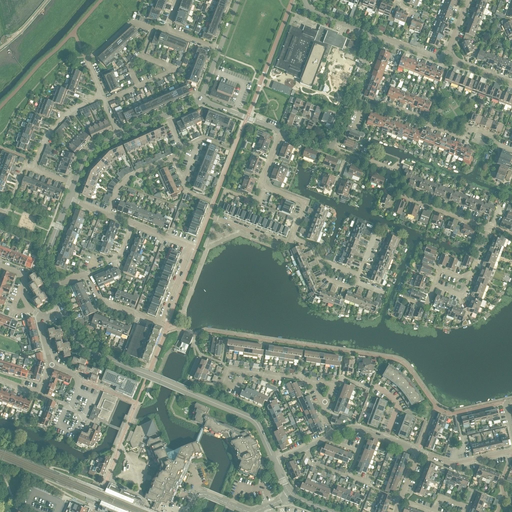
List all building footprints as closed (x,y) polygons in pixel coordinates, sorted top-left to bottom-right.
[(367,8),(370,0),(364,0),(363,2),(361,1),(358,6),(361,8),(362,6),(367,8)] [(377,7),(374,6),(376,0),(370,0),(367,8),(372,10),(372,12),(375,13),(377,7)] [(456,6),(457,4),(447,0),(445,0),(443,5),(452,8),(454,5),(456,6)] [(476,6),(485,9),(487,3),(477,0),(474,0),(474,1),(477,2),(476,6)] [(190,11),(192,5),(182,1),(180,7),(190,11)] [(225,11),(227,5),(217,1),(215,7),(225,11)] [(383,15),(387,4),(382,2),(380,8),(377,7),(375,13),(378,14),(378,12),(383,15)] [(163,12),(165,7),(155,3),(153,8),(161,11),(161,12),(163,12)] [(390,15),(393,6),(387,4),(383,15),(389,17),(387,20),(390,21),(392,16),(390,15)] [(451,11),(452,8),(443,5),(441,10),(453,15),(454,12),(451,11)] [(474,9),(472,8),(471,10),(485,16),(487,10),(485,9),(476,6),(474,9)] [(159,16),(161,12),(161,11),(153,8),(151,7),(149,13),(159,16)] [(188,16),(190,11),(180,7),(178,12),(188,16)] [(223,16),(225,11),(215,7),(213,12),(223,16)] [(453,15),(441,10),(439,16),(448,19),(449,16),(452,17),(453,15)] [(483,21),(485,16),(471,10),(470,13),(473,14),(471,17),(480,20),(483,21)] [(399,21),(403,13),(397,11),(395,17),(392,16),(390,21),(393,23),(394,19),(399,21)] [(186,21),(188,16),(178,12),(176,17),(186,21)] [(221,22),(223,16),(213,12),(211,18),(221,22)] [(157,22),(159,16),(149,13),(147,18),(157,22)] [(405,23),(408,15),(403,13),(399,21),(398,24),(404,26),(403,29),(405,30),(408,24),(405,23)] [(447,23),(448,19),(439,16),(437,22),(449,26),(450,24),(447,23)] [(501,22),(505,31),(511,28),(511,24),(511,22),(511,19),(505,16),(504,19),(505,20),(501,22)] [(184,27),(186,21),(176,17),(174,23),(184,27)] [(478,26),(480,20),(471,17),(470,20),(467,19),(467,21),(478,26)] [(219,27),(221,22),(211,18),(209,23),(219,27)] [(414,32),(418,21),(412,19),(410,25),(408,24),(405,30),(408,31),(409,30),(414,32)] [(419,34),(423,24),(418,21),(414,32),(419,34)] [(476,32),(478,26),(467,21),(466,24),(468,25),(467,28),(476,32)] [(449,26),(437,22),(435,27),(444,31),(445,27),(448,28),(449,26)] [(217,32),(219,27),(209,23),(207,28),(217,32)] [(139,34),(131,26),(127,30),(135,38),(139,34)] [(284,47),(279,61),(281,62),(279,69),(287,72),(286,74),(300,79),(304,69),(300,68),(302,62),(304,63),(306,64),(308,57),(307,56),(311,46),(316,48),(318,49),(319,46),(316,45),(317,43),(323,45),(323,43),(332,46),(342,50),(342,51),(347,40),(346,39),(346,40),(337,37),(338,33),(320,26),(318,32),(304,27),(302,31),(302,33),(298,31),(295,32),(294,36),(289,34),(284,47)] [(291,27),(289,34),(294,36),(295,32),(298,31),(302,33),(302,31),(291,27)] [(442,34),(444,31),(435,27),(433,33),(444,37),(445,35),(442,34)] [(215,38),(217,32),(207,28),(205,33),(203,32),(203,33),(215,38)] [(474,37),(476,32),(467,28),(465,34),(471,36),(474,37)] [(135,38),(127,30),(123,34),(130,42),(135,38)] [(157,46),(162,33),(161,35),(156,33),(152,44),(157,46)] [(163,46),(167,35),(162,33),(157,46),(158,44),(163,46)] [(211,42),(213,37),(215,38),(203,33),(200,38),(211,42)] [(444,37),(433,33),(430,38),(439,42),(441,39),(443,40),(444,37)] [(130,42),(123,34),(119,38),(126,46),(130,42)] [(472,46),(470,40),(471,36),(465,34),(462,42),(462,44),(461,44),(464,50),(472,46)] [(169,48),(173,37),(167,35),(163,46),(169,48)] [(174,50),(178,39),(173,37),(169,48),(174,50)] [(126,46),(119,38),(114,42),(122,50),(126,46)] [(441,46),(438,45),(439,42),(430,38),(428,44),(440,49),(441,46)] [(179,52),(183,41),(178,39),(174,50),(179,52)] [(185,54),(189,43),(183,41),(179,52),(185,54)] [(354,50),(356,44),(349,41),(347,48),(354,50)] [(122,50),(114,42),(110,46),(118,54),(122,50)] [(300,79),(299,82),(312,88),(326,53),(328,54),(332,46),(323,43),(323,45),(317,43),(316,45),(319,46),(318,49),(316,48),(311,46),(307,56),(308,57),(306,64),(304,63),(302,62),(300,68),(304,69),(300,79)] [(118,54),(110,46),(106,50),(114,58),(118,54)] [(479,53),(475,52),(472,46),(464,50),(466,55),(467,55),(468,56),(476,59),(479,53)] [(205,57),(207,52),(197,48),(195,53),(207,58),(208,58),(205,57)] [(388,60),(390,55),(377,49),(376,52),(380,53),(379,56),(388,60)] [(114,58),(106,50),(102,53),(109,62),(114,58)] [(482,62),(486,53),(480,50),(479,53),(476,59),(482,62)] [(109,62),(102,53),(97,57),(105,66),(109,62)] [(205,63),(207,58),(195,53),(195,54),(197,54),(195,59),(205,63)] [(404,58),(406,54),(403,53),(398,68),(403,70),(404,69),(407,60),(404,58)] [(487,66),(491,55),(486,53),(482,62),(485,63),(484,66),(487,66)] [(493,66),(497,57),(491,55),(487,66),(489,67),(490,65),(493,66)] [(387,65),(388,60),(379,56),(378,59),(374,58),(373,60),(387,65)] [(409,71),(414,57),(412,57),(410,61),(407,60),(404,69),(409,71)] [(414,73),(417,63),(414,62),(416,58),(414,57),(409,71),(414,73)] [(498,71),(502,59),(497,57),(493,66),(497,67),(496,70),(498,71)] [(203,69),(205,63),(195,59),(193,65),(203,69)] [(505,70),(508,61),(502,59),(498,71),(500,72),(501,70),(501,69),(505,70)] [(385,70),(387,65),(373,60),(372,62),(376,63),(375,66),(385,70)] [(419,75),(424,61),(422,60),(420,65),(417,63),(414,73),(419,75)] [(424,76),(427,67),(424,66),(426,62),(424,61),(419,75),(424,76)] [(429,78),(434,65),(432,64),(430,68),(427,67),(424,76),(429,78)] [(201,74),(203,69),(193,65),(191,70),(201,74)] [(434,80),(437,71),(434,70),(436,66),(434,65),(429,78),(434,80)] [(383,75),(385,70),(375,66),(374,69),(370,68),(369,70),(383,75)] [(439,82),(444,69),(442,68),(440,72),(437,71),(434,80),(439,82)] [(81,76),(82,74),(73,70),(71,75),(80,79),(82,79),(84,80),(85,78),(81,76)] [(199,79),(201,74),(191,70),(189,75),(199,79)] [(381,80),(383,75),(369,70),(368,72),(373,74),(371,77),(381,80)] [(451,84),(455,73),(452,72),(452,74),(448,72),(444,81),(451,84)] [(116,78),(113,73),(103,77),(106,83),(116,78)] [(458,86),(461,77),(458,76),(458,74),(455,73),(451,84),(458,86)] [(69,80),(78,84),(80,79),(71,75),(69,80)] [(197,85),(199,79),(189,75),(187,81),(189,82),(197,85)] [(379,85),(381,80),(371,77),(370,80),(366,78),(365,80),(379,85)] [(465,89),(469,78),(466,77),(465,79),(461,77),(458,86),(465,89)] [(118,84),(116,78),(106,83),(108,88),(118,84)] [(471,92),(475,83),(471,81),(472,80),(469,78),(465,89),(471,92)] [(77,89),(78,84),(69,80),(67,85),(77,89)] [(378,90),(379,85),(365,80),(365,82),(369,84),(368,87),(378,90)] [(274,81),(271,87),(289,94),(292,88),(274,81)] [(231,98),(235,88),(220,82),(220,84),(215,82),(212,89),(213,89),(212,92),(211,92),(210,96),(228,103),(230,98),(231,98)] [(478,94),(482,84),(479,83),(479,84),(475,83),(471,92),(478,94)] [(120,89),(118,84),(108,88),(110,94),(120,89)] [(485,97),(488,88),(485,86),(485,85),(482,84),(478,94),(485,97)] [(75,94),(77,89),(67,85),(65,90),(71,92),(75,94)] [(190,95),(186,86),(185,85),(180,87),(184,97),(190,95)] [(71,92),(65,90),(58,87),(56,92),(65,96),(66,94),(70,95),(71,92)] [(184,97),(180,87),(175,89),(179,99),(184,97)] [(376,96),(378,90),(368,87),(367,90),(362,88),(362,90),(376,96)] [(391,103),(396,89),(390,87),(387,96),(390,98),(389,102),(391,103)] [(492,99),(496,89),(493,88),(492,89),(488,88),(485,97),(492,99)] [(179,99),(175,89),(170,92),(174,102),(179,99)] [(397,100),(401,91),(396,89),(391,103),(393,103),(394,99),(397,100)] [(498,102),(502,93),(498,91),(499,90),(496,89),(492,99),(498,102)] [(374,101),(376,96),(362,90),(361,92),(365,94),(364,97),(374,101)] [(505,104),(511,90),(510,90),(509,94),(506,93),(506,94),(502,93),(498,102),(505,104)] [(401,107),(406,93),(401,91),(397,100),(400,102),(399,106),(401,107)] [(65,98),(65,96),(56,92),(54,97),(64,101),(65,102),(64,104),(66,105),(68,100),(65,98)] [(174,102),(170,92),(164,94),(169,104),(174,102)] [(407,104),(411,95),(406,93),(401,107),(403,107),(404,103),(407,104)] [(169,104),(164,94),(159,96),(164,106),(169,104)] [(411,110),(416,97),(411,95),(407,104),(410,105),(409,110),(411,110)] [(164,106),(159,96),(154,99),(158,109),(164,106)] [(62,106),(64,101),(54,97),(52,102),(58,105),(62,106)] [(299,106),(301,101),(290,97),(289,101),(290,102),(294,104),(294,106),(293,106),(293,107),(291,112),(293,113),(293,114),(296,115),(299,106)] [(417,108),(421,99),(416,97),(411,110),(413,111),(414,107),(417,108)] [(58,105),(52,102),(42,99),(40,104),(52,108),(53,106),(57,107),(58,105)] [(158,109),(154,99),(149,101),(153,111),(158,109)] [(421,114),(426,101),(421,99),(417,108),(420,109),(419,113),(421,114)] [(153,111),(149,101),(143,103),(148,114),(153,111)] [(310,110),(311,105),(301,101),(299,106),(305,108),(304,110),(303,111),(304,111),(301,117),(306,119),(310,110)] [(428,112),(431,103),(426,101),(421,114),(423,115),(425,111),(428,112)] [(148,114),(143,103),(138,106),(143,116),(148,114)] [(51,113),(52,108),(40,104),(38,109),(51,113)] [(316,123),(322,109),(311,105),(310,110),(315,112),(314,114),(314,115),(312,120),(314,120),(314,122),(316,123)] [(143,116),(138,106),(133,108),(138,118),(143,116)] [(138,118),(133,108),(128,110),(132,120),(138,118)] [(36,114),(49,118),(51,113),(38,109),(36,114)] [(127,123),(122,110),(116,113),(121,123),(126,121),(127,123)] [(132,120),(128,110),(123,112),(122,110),(127,123),(132,120)] [(203,121),(203,117),(200,118),(197,111),(191,114),(196,124),(203,121)] [(211,124),(215,113),(209,111),(206,118),(203,117),(203,121),(211,124)] [(291,128),(295,117),(289,114),(289,113),(285,111),(284,115),(285,115),(284,118),(289,120),(288,121),(287,122),(286,126),(291,128)] [(372,125),(377,112),(375,111),(374,115),(369,113),(367,117),(369,118),(368,119),(367,123),(372,125)] [(326,126),(330,114),(325,112),(321,122),(327,124),(326,126)] [(377,127),(381,118),(378,117),(379,112),(377,112),(372,125),(377,127)] [(216,126),(220,115),(215,113),(211,124),(216,126)] [(41,121),(42,118),(31,114),(30,114),(28,118),(29,119),(31,120),(40,123),(42,124),(44,125),(45,122),(41,121)] [(196,124),(191,114),(186,116),(191,126),(196,124)] [(332,128),(335,118),(330,116),(331,114),(330,114),(326,126),(332,128)] [(473,125),(477,116),(471,114),(468,122),(470,123),(470,124),(473,125)] [(221,128),(225,117),(220,115),(216,126),(221,128)] [(382,129),(387,115),(385,115),(384,119),(381,118),(377,127),(382,129)] [(386,133),(391,122),(388,120),(389,116),(387,115),(382,129),(381,131),(386,133)] [(191,126),(186,116),(181,119),(186,131),(187,131),(186,129),(191,126)] [(479,126),(482,118),(477,116),(473,125),(477,126),(478,126),(479,126)] [(226,132),(231,119),(225,117),(221,128),(226,130),(225,132),(226,132)] [(392,135),(398,119),(395,118),(394,123),(391,122),(386,133),(392,135)] [(484,129),(488,120),(482,118),(479,126),(480,127),(480,128),(484,129)] [(107,132),(112,130),(107,119),(102,122),(107,132)] [(186,131),(181,119),(182,121),(176,123),(179,129),(177,130),(179,134),(186,131)] [(226,132),(231,134),(235,124),(230,122),(231,119),(226,132)] [(397,137),(401,125),(398,124),(400,120),(398,119),(392,135),(397,137)] [(29,125),(39,128),(40,123),(31,120),(29,124),(29,125)] [(310,135),(314,124),(316,125),(316,123),(314,122),(313,123),(305,120),(303,125),(307,127),(307,129),(306,128),(306,130),(305,133),(310,135)] [(490,131),(493,122),(488,120),(484,129),(488,131),(488,130),(490,131)] [(107,132),(102,122),(97,124),(102,134),(104,133),(107,132)] [(402,139),(408,123),(406,122),(404,127),(401,125),(397,137),(402,139)] [(495,133),(498,124),(493,122),(490,131),(491,131),(491,132),(495,133)] [(39,128),(29,125),(29,124),(25,123),(25,124),(23,123),(22,124),(21,126),(21,127),(33,132),(34,129),(38,131),(39,128)] [(408,138),(411,129),(408,128),(410,124),(408,123),(402,139),(403,137),(408,138)] [(100,135),(102,134),(97,124),(92,126),(97,137),(100,135)] [(501,135),(504,126),(498,124),(495,133),(499,135),(499,134),(501,135)] [(97,137),(92,126),(87,128),(92,139),(97,137)] [(162,139),(167,137),(163,126),(158,129),(162,139)] [(413,140),(418,127),(416,126),(414,130),(411,129),(408,138),(413,140)] [(31,137),(33,132),(21,127),(24,128),(22,133),(31,137)] [(363,138),(365,135),(355,131),(355,130),(348,127),(345,134),(349,135),(348,138),(358,142),(360,137),(363,138)] [(421,133),(418,132),(420,128),(418,127),(413,140),(418,142),(419,140),(421,133)] [(424,142),(429,129),(427,128),(425,132),(422,131),(421,133),(419,140),(424,142)] [(162,139),(158,129),(153,131),(157,141),(162,139)] [(429,144),(432,135),(429,134),(431,129),(429,129),(424,142),(429,144)] [(268,148),(270,142),(266,140),(268,134),(258,130),(256,136),(261,138),(258,144),(268,148)] [(87,143),(91,139),(82,131),(79,135),(87,143)] [(157,141),(153,131),(148,133),(152,144),(157,141)] [(35,138),(33,137),(31,137),(22,133),(19,132),(18,133),(17,136),(18,137),(29,141),(30,139),(34,141),(35,138)] [(434,146),(439,132),(437,132),(435,136),(432,135),(429,144),(428,146),(433,148),(434,146)] [(439,148),(442,139),(439,137),(441,133),(439,132),(434,146),(439,148)] [(152,144),(148,133),(143,135),(148,146),(152,144)] [(87,143),(79,135),(75,139),(83,147),(87,143)] [(148,146),(143,135),(138,137),(143,148),(148,146)] [(444,150),(449,136),(447,136),(445,140),(442,139),(439,148),(444,150)] [(449,152),(453,143),(450,141),(451,137),(449,136),(444,150),(449,152)] [(27,146),(29,141),(18,137),(20,138),(18,143),(27,146)] [(143,148),(138,137),(133,140),(138,150),(143,148)] [(83,147),(75,139),(71,143),(80,151),(83,147)] [(453,156),(459,140),(457,139),(456,144),(453,143),(449,152),(448,154),(453,156)] [(138,150),(133,140),(128,142),(133,152),(138,150)] [(353,149),(355,143),(346,140),(343,145),(348,147),(347,150),(353,152),(355,149),(353,149)] [(462,149),(463,146),(460,145),(461,141),(459,140),(453,156),(458,158),(459,155),(462,149)] [(133,152),(128,142),(123,144),(128,155),(133,152)] [(291,154),(293,148),(297,150),(299,146),(290,142),(288,146),(284,144),(281,151),(291,154)] [(16,148),(25,152),(27,146),(18,143),(16,148)] [(80,151),(71,143),(67,147),(76,155),(77,153),(80,151)] [(265,154),(268,148),(258,144),(256,150),(255,150),(254,153),(260,155),(261,153),(265,154)] [(121,158),(126,155),(121,145),(116,147),(121,158)] [(217,154),(219,149),(209,145),(206,150),(217,154)] [(463,160),(468,146),(466,146),(465,150),(462,149),(459,155),(458,158),(463,160)] [(470,157),(472,153),(469,151),(470,147),(468,146),(463,160),(462,162),(469,165),(472,158),(470,157)] [(121,158),(116,147),(111,149),(116,160),(121,158)] [(511,157),(509,156),(510,154),(504,152),(505,151),(497,147),(496,149),(501,151),(498,157),(511,162),(511,157)] [(316,157),(317,153),(312,151),(312,152),(310,151),(310,150),(306,148),(302,157),(314,161),(313,163),(317,165),(319,158),(316,157)] [(116,160),(111,149),(108,151),(106,153),(114,161),(115,160),(116,160)] [(13,158),(14,155),(2,150),(1,155),(5,156),(4,160),(13,163),(15,158),(13,158)] [(215,160),(217,154),(206,150),(204,156),(215,160)] [(288,160),(291,154),(281,151),(279,157),(284,159),(282,162),(289,164),(290,161),(288,160)] [(73,161),(75,156),(65,152),(63,157),(73,161)] [(114,161),(106,153),(102,157),(111,165),(114,161)] [(260,168),(263,161),(258,159),(259,157),(253,155),(252,157),(253,158),(251,164),(260,168)] [(213,165),(215,160),(204,156),(202,161),(213,165)] [(336,165),(338,161),(333,159),(333,160),(331,159),(331,158),(326,156),(323,165),(335,169),(334,171),(337,172),(339,166),(336,165)] [(72,166),(73,161),(63,157),(61,162),(72,166)] [(111,165),(102,157),(99,161),(107,169),(111,165)] [(510,167),(511,162),(498,157),(495,164),(499,165),(505,167),(506,165),(510,167)] [(11,168),(13,163),(4,160),(2,165),(11,168)] [(107,169),(99,161),(95,165),(103,173),(107,169)] [(211,170),(213,165),(202,161),(200,166),(211,170)] [(70,172),(72,166),(61,162),(59,167),(70,172)] [(258,174),(260,168),(251,164),(249,170),(246,169),(245,172),(252,175),(253,172),(258,174)] [(0,169),(9,173),(11,168),(2,165),(0,169)] [(103,173),(95,165),(91,169),(99,177),(103,173)] [(285,177),(287,171),(288,171),(289,168),(281,165),(280,168),(275,166),(273,173),(285,177)] [(412,175),(413,172),(408,170),(409,168),(403,165),(402,168),(403,172),(404,172),(403,174),(406,175),(404,180),(409,182),(412,175)] [(507,171),(508,168),(505,167),(499,165),(496,172),(510,177),(511,173),(508,172),(507,171)] [(209,176),(211,170),(200,166),(198,172),(209,176)] [(359,178),(363,170),(358,168),(357,169),(356,168),(351,166),(350,169),(346,168),(343,176),(351,179),(353,176),(359,178)] [(68,177),(70,172),(59,167),(57,173),(68,177)] [(170,174),(175,172),(174,169),(168,171),(167,168),(157,172),(159,176),(161,175),(162,177),(170,174)] [(8,176),(9,173),(0,169),(0,175),(8,178),(9,179),(11,180),(12,177),(8,176)] [(99,177),(91,169),(89,171),(88,174),(99,178),(99,177)] [(207,181),(209,176),(198,172),(196,177),(207,181)] [(332,185),(334,178),(330,177),(331,174),(324,172),(323,174),(325,175),(322,181),(332,185)] [(510,177),(496,172),(494,179),(497,180),(497,182),(500,183),(500,181),(503,182),(504,179),(508,181),(510,177)] [(283,183),(285,177),(273,173),(270,179),(275,181),(273,185),(281,188),(282,183),(283,183)] [(97,183),(99,178),(88,174),(86,179),(97,183)] [(172,180),(178,178),(177,175),(171,177),(170,174),(162,177),(160,178),(162,184),(172,180)] [(253,187),(255,181),(251,179),(252,177),(244,174),(243,176),(246,177),(243,184),(253,187)] [(383,183),(385,179),(380,177),(380,178),(378,177),(378,176),(373,174),(370,182),(381,187),(381,189),(384,190),(384,189),(387,190),(389,185),(383,183)] [(415,189),(419,178),(412,175),(409,182),(408,185),(413,187),(412,188),(415,189)] [(31,179),(32,178),(28,177),(28,178),(25,177),(21,187),(24,188),(25,185),(28,186),(31,179)] [(205,186),(207,181),(196,177),(194,182),(205,186)] [(423,191),(427,181),(419,178),(415,189),(418,190),(419,189),(423,191)] [(37,182),(38,180),(35,179),(34,180),(31,179),(28,186),(31,188),(30,190),(33,192),(37,182)] [(95,188),(97,183),(86,179),(84,184),(95,188)] [(175,186),(181,184),(179,181),(174,183),(172,180),(162,184),(164,188),(167,187),(168,189),(175,186)] [(330,191),(332,185),(322,181),(320,187),(319,187),(318,189),(324,192),(325,189),(330,191)] [(349,191),(351,185),(353,186),(354,183),(348,181),(347,183),(342,181),(339,188),(349,191)] [(430,194),(434,184),(427,181),(423,191),(428,192),(428,193),(430,194)] [(43,184),(44,183),(41,182),(40,183),(37,182),(33,192),(37,193),(38,190),(40,191),(43,184)] [(56,189),(58,183),(55,182),(53,187),(50,186),(49,186),(46,196),(49,198),(50,195),(53,196),(56,189)] [(203,192),(205,186),(194,182),(192,188),(203,192)] [(49,186),(50,186),(50,185),(47,184),(46,185),(43,184),(40,191),(43,192),(42,195),(46,196),(49,186)] [(58,201),(64,185),(61,184),(59,190),(56,189),(53,196),(56,197),(54,200),(58,201)] [(93,193),(95,188),(84,184),(82,189),(93,193)] [(250,194),(253,187),(243,184),(241,190),(240,189),(239,192),(245,194),(246,192),(250,194)] [(438,196),(442,187),(434,184),(430,194),(433,196),(434,195),(438,196)] [(168,197),(183,190),(182,187),(176,189),(175,186),(168,189),(169,192),(166,193),(168,197)] [(446,200),(450,190),(442,187),(438,196),(443,198),(443,199),(446,200)] [(347,197),(349,191),(339,188),(337,194),(342,196),(341,199),(348,202),(349,198),(347,197)] [(91,199),(93,193),(82,189),(80,195),(91,199)] [(454,202),(457,193),(450,190),(446,200),(448,201),(449,200),(454,202)] [(461,206),(465,195),(457,193),(454,202),(458,204),(458,205),(461,206)] [(393,203),(389,202),(391,197),(384,195),(383,199),(382,198),(380,203),(385,205),(383,208),(391,210),(393,203)] [(469,208),(472,198),(465,195),(461,206),(464,207),(464,206),(469,208)] [(476,212),(480,201),(472,198),(469,208),(473,210),(473,211),(476,212)] [(281,206),(292,210),(293,208),(295,205),(286,202),(287,200),(284,199),(281,206)] [(402,213),(403,209),(405,204),(397,200),(392,212),(401,215),(399,219),(402,220),(405,214),(402,213)] [(206,210),(208,204),(200,201),(198,207),(206,210)] [(484,214),(488,204),(480,201),(476,212),(479,213),(479,212),(484,214)] [(122,213),(125,204),(120,202),(117,211),(122,213)] [(127,215),(131,204),(126,202),(125,204),(122,213),(127,215)] [(132,217),(136,206),(131,204),(127,215),(132,217)] [(491,218),(495,207),(488,204),(484,214),(489,215),(488,216),(491,218)] [(227,215),(230,207),(225,205),(221,213),(227,215)] [(328,212),(323,210),(324,207),(319,205),(317,211),(316,212),(315,211),(313,210),(312,212),(326,218),(328,212)] [(419,218),(421,212),(417,210),(419,208),(418,207),(418,208),(415,207),(414,207),(414,206),(411,205),(407,215),(408,215),(414,217),(414,220),(417,221),(418,219),(419,218)] [(137,219),(141,210),(141,208),(136,206),(132,217),(137,219)] [(292,210),(281,206),(279,212),(290,216),(292,212),(291,212),(292,210)] [(204,215),(206,210),(198,207),(196,212),(204,215)] [(232,217),(235,209),(230,207),(227,215),(232,217)] [(237,219),(241,211),(235,209),(232,217),(237,219)] [(83,219),(85,214),(76,210),(74,216),(83,219)] [(142,221),(146,212),(141,210),(137,219),(142,221)] [(243,221),(246,213),(241,211),(237,219),(243,221)] [(248,224),(251,215),(252,213),(247,211),(246,213),(243,221),(248,224)] [(427,224),(431,212),(426,211),(426,213),(423,211),(420,218),(419,218),(418,219),(420,220),(419,222),(423,224),(424,223),(427,224)] [(148,223),(151,214),(146,212),(142,221),(148,223)] [(202,221),(204,215),(196,212),(194,218),(202,221)] [(324,222),(326,218),(312,212),(311,215),(314,216),(315,215),(315,216),(314,219),(324,222)] [(444,222),(441,221),(443,216),(435,213),(431,224),(439,227),(438,229),(441,230),(444,222)] [(153,224),(156,216),(151,214),(148,223),(153,224)] [(158,226),(162,216),(157,214),(156,216),(153,224),(158,226)] [(254,226),(257,217),(251,215),(248,224),(254,226)] [(81,224),(83,219),(74,216),(72,221),(81,224)] [(163,228),(167,217),(165,216),(164,219),(161,218),(162,216),(158,226),(163,228)] [(168,230),(172,219),(167,217),(163,228),(168,230)] [(259,228),(262,219),(257,217),(254,226),(259,228)] [(509,230),(511,224),(510,223),(511,221),(506,219),(506,218),(504,217),(500,227),(509,230)] [(200,226),(202,221),(194,218),(192,223),(200,226)] [(364,226),(365,222),(354,218),(352,222),(355,223),(353,228),(366,233),(367,230),(365,230),(364,230),(364,229),(365,226),(364,226)] [(264,230),(268,219),(267,221),(262,219),(259,228),(264,230)] [(270,232),(274,221),(268,219),(264,230),(270,232)] [(322,228),(324,222),(314,219),(313,221),(312,222),(312,221),(310,220),(309,222),(322,228)] [(459,228),(456,227),(457,222),(450,219),(446,229),(453,232),(453,234),(456,235),(459,228)] [(79,229),(81,224),(72,221),(70,226),(79,229)] [(275,234),(278,225),(273,223),(274,221),(270,232),(275,234)] [(118,231),(120,225),(111,222),(109,227),(118,231)] [(320,233),(322,228),(309,222),(308,225),(310,226),(311,225),(311,226),(310,229),(320,233)] [(200,226),(192,223),(190,228),(198,231),(200,226)] [(280,236),(284,227),(278,225),(275,234),(280,236)] [(472,238),(475,230),(464,225),(462,229),(459,228),(456,235),(460,237),(461,234),(472,238)] [(77,234),(79,229),(70,226),(68,231),(77,234)] [(116,236),(118,231),(109,227),(107,232),(116,236)] [(196,237),(198,231),(190,228),(187,227),(185,233),(196,237)] [(286,238),(289,230),(290,231),(291,228),(289,227),(288,229),(284,227),(280,236),(286,238)] [(366,233),(353,228),(351,233),(361,237),(362,234),(363,233),(363,235),(365,235),(366,233)] [(322,233),(320,233),(310,229),(309,231),(308,232),(308,231),(306,230),(305,233),(321,239),(322,233)] [(75,239),(77,234),(68,231),(66,236),(75,239)] [(114,241),(116,236),(107,232),(105,237),(114,241)] [(319,243),(321,239),(305,233),(304,235),(306,236),(307,235),(307,236),(306,239),(316,243),(319,243)] [(360,239),(361,237),(351,233),(349,238),(362,243),(363,241),(361,240),(360,240),(360,239)] [(398,239),(397,238),(398,235),(391,233),(390,236),(389,236),(388,238),(387,239),(387,238),(385,237),(384,240),(397,245),(398,242),(397,241),(398,239)] [(503,247),(506,239),(494,235),(493,238),(494,238),(492,243),(501,246),(503,247)] [(73,244),(75,239),(66,236),(64,241),(76,245),(73,244)] [(143,245),(145,240),(137,236),(135,242),(143,245)] [(112,246),(114,241),(105,237),(105,238),(103,237),(101,242),(112,246)] [(362,243),(349,238),(347,243),(357,247),(358,244),(359,244),(359,245),(361,245),(362,243)] [(397,245),(384,240),(383,242),(385,243),(386,242),(386,243),(385,246),(395,250),(397,245)] [(76,245),(64,241),(63,246),(74,250),(76,245)] [(110,251),(112,246),(101,242),(103,243),(102,248),(110,251)] [(141,250),(143,245),(135,242),(133,247),(141,250)] [(356,249),(357,247),(347,243),(345,248),(358,253),(359,251),(357,250),(356,250),(356,249)] [(499,254),(501,246),(492,243),(490,247),(489,247),(488,250),(499,254)] [(302,252),(301,249),(301,248),(303,248),(304,248),(303,245),(290,251),(293,256),(302,252)] [(72,256),(74,250),(63,246),(61,251),(72,256)] [(393,255),(395,250),(385,246),(384,249),(383,249),(383,248),(381,247),(380,250),(393,255)] [(434,256),(436,249),(427,246),(423,255),(425,256),(425,255),(429,257),(430,254),(434,256)] [(139,255),(141,250),(133,247),(131,252),(139,255)] [(7,260),(11,251),(5,248),(1,258),(7,260)] [(108,256),(110,251),(102,248),(100,253),(108,256)] [(358,253),(345,248),(343,253),(353,257),(354,254),(355,254),(356,255),(358,255),(358,253)] [(178,259),(180,253),(172,250),(170,255),(178,259)] [(391,260),(393,255),(380,250),(379,252),(381,253),(382,252),(382,253),(381,256),(391,260)] [(496,261),(499,254),(488,250),(487,253),(488,253),(486,258),(496,261)] [(13,262),(17,253),(11,251),(7,260),(8,259),(11,260),(11,261),(13,262)] [(69,260),(71,255),(72,256),(61,251),(59,254),(59,256),(67,259),(69,260)] [(25,267),(28,257),(30,254),(24,252),(23,255),(19,264),(19,265),(20,263),(23,265),(23,266),(25,267)] [(142,256),(139,255),(131,252),(129,257),(140,261),(142,256)] [(295,261),(308,255),(307,253),(305,253),(304,255),(303,254),(302,252),(293,256),(295,261)] [(19,264),(23,255),(17,253),(13,262),(14,261),(17,263),(17,264),(19,264)] [(352,259),(353,257),(343,253),(341,258),(355,263),(356,261),(354,260),(353,260),(352,259)] [(176,264),(178,259),(170,255),(168,261),(176,264)] [(307,261),(306,259),(306,258),(307,258),(309,257),(308,255),(295,261),(297,266),(299,265),(307,261)] [(432,265),(434,259),(429,257),(425,255),(425,256),(421,265),(423,265),(427,267),(428,264),(432,265)] [(449,264),(451,259),(442,255),(438,265),(445,267),(446,263),(449,264)] [(65,264),(67,259),(59,256),(57,261),(65,264)] [(390,265),(391,260),(381,256),(380,259),(379,258),(377,257),(376,260),(390,265)] [(31,269),(35,260),(28,257),(25,267),(26,266),(29,267),(29,268),(31,269)] [(138,266),(140,261),(129,257),(127,262),(135,265),(138,266)] [(469,269),(472,259),(466,257),(463,263),(461,262),(458,268),(461,269),(462,266),(469,269)] [(355,263),(341,258),(339,263),(349,267),(350,264),(351,264),(352,265),(354,266),(355,263)] [(493,269),(496,261),(486,258),(484,263),(483,262),(482,265),(493,269)] [(458,268),(461,262),(451,259),(449,264),(447,268),(454,271),(455,267),(458,268)] [(388,270),(390,265),(376,260),(375,262),(377,263),(378,262),(379,263),(378,266),(386,269),(386,270),(388,270)] [(65,271),(67,265),(65,264),(57,261),(55,267),(65,271)] [(174,269),(176,264),(168,261),(166,266),(174,269)] [(299,271),(312,265),(311,262),(309,263),(309,264),(308,264),(307,261),(299,265),(297,266),(299,271)] [(133,270),(135,265),(127,262),(125,267),(133,270)] [(311,271),(310,269),(310,268),(311,268),(313,267),(312,265),(299,271),(301,275),(303,275),(311,271)] [(384,275),(386,270),(386,269),(378,266),(376,265),(375,268),(374,269),(373,268),(371,267),(370,269),(384,275)] [(430,275),(432,269),(427,267),(423,265),(419,274),(424,277),(425,277),(426,274),(430,275)] [(490,277),(493,269),(482,265),(481,268),(482,268),(480,273),(490,277)] [(172,275),(174,269),(166,266),(164,271),(172,275)] [(136,271),(133,270),(125,267),(123,272),(134,276),(136,271)] [(121,275),(118,269),(116,270),(115,268),(109,270),(114,281),(113,278),(121,275)] [(382,280),(384,275),(370,269),(370,272),(372,273),(373,272),(373,273),(372,276),(382,280)] [(114,281),(109,270),(104,273),(109,283),(114,281)] [(13,282),(16,276),(4,271),(0,280),(0,283),(5,286),(5,285),(8,280),(13,282)] [(170,280),(172,275),(164,271),(162,277),(170,280)] [(304,281),(317,275),(316,273),(314,273),(313,274),(312,274),(311,271),(303,275),(301,275),(304,281)] [(109,283),(104,273),(100,275),(104,285),(109,283)] [(487,284),(490,277),(480,273),(479,278),(478,277),(476,280),(487,284)] [(42,295),(38,288),(43,284),(39,279),(38,280),(34,274),(29,278),(32,284),(34,283),(35,284),(32,286),(31,284),(28,286),(31,290),(32,289),(33,291),(32,291),(36,299),(38,298),(39,299),(36,301),(35,299),(32,301),(35,305),(36,305),(37,306),(36,306),(37,309),(43,305),(42,303),(47,300),(44,294),(42,295)] [(104,285),(100,275),(94,277),(99,288),(104,285)] [(316,281),(314,279),(315,278),(316,278),(318,277),(317,275),(304,281),(306,286),(316,281)] [(380,285),(382,280),(372,276),(371,278),(370,279),(370,278),(368,277),(367,280),(380,285)] [(425,284),(427,280),(428,280),(429,278),(425,277),(424,277),(424,278),(417,276),(415,281),(425,285),(426,284),(425,284)] [(168,285),(170,280),(162,277),(160,282),(168,285)] [(484,292),(487,284),(476,280),(475,283),(476,284),(475,288),(484,292)] [(311,297),(324,284),(321,282),(318,283),(318,284),(317,284),(316,281),(306,286),(307,289),(309,288),(311,293),(309,294),(311,297)] [(425,286),(425,285),(415,281),(413,286),(420,289),(419,291),(423,292),(424,290),(423,290),(424,286),(425,286)] [(166,291),(168,285),(160,282),(157,287),(166,291)] [(9,294),(11,287),(5,285),(5,286),(0,283),(0,296),(1,297),(3,292),(9,294)] [(83,288),(81,283),(73,287),(75,292),(83,288)] [(323,302),(327,292),(324,291),(324,290),(325,289),(326,286),(324,284),(311,297),(312,298),(311,299),(313,300),(314,298),(315,299),(315,297),(320,299),(320,301),(323,302)] [(164,296),(166,291),(157,287),(155,293),(164,296)] [(77,297),(85,293),(87,292),(86,289),(84,290),(83,288),(75,292),(77,297)] [(481,300),(481,299),(484,292),(475,288),(473,292),(472,292),(471,296),(472,296),(481,300)] [(328,304),(333,290),(331,289),(330,291),(330,292),(329,293),(327,292),(323,302),(328,304)] [(334,304),(337,296),(334,295),(334,294),(335,293),(335,291),(333,290),(328,304),(333,306),(334,304)] [(424,299),(425,295),(412,290),(410,297),(420,301),(421,297),(424,299)] [(119,301),(123,293),(117,291),(114,299),(119,301)] [(162,301),(164,296),(155,293),(153,292),(151,297),(162,301)] [(350,302),(353,294),(347,292),(346,295),(344,300),(345,300),(350,302)] [(355,304),(359,293),(357,292),(356,294),(356,295),(355,295),(353,294),(350,302),(355,304)] [(88,298),(85,293),(77,297),(79,302),(88,298)] [(125,303),(128,295),(123,293),(119,301),(125,303)] [(342,307),(345,300),(344,300),(346,295),(341,293),(340,295),(340,296),(339,297),(337,296),(334,304),(342,307)] [(360,306),(363,298),(360,297),(360,296),(361,295),(362,293),(359,293),(355,304),(359,306),(360,306)] [(134,309),(139,296),(134,294),(133,297),(130,305),(131,306),(131,308),(134,309)] [(130,305),(133,297),(128,295),(125,303),(130,305)] [(364,310),(369,296),(367,295),(366,297),(366,298),(365,299),(363,298),(360,306),(359,306),(359,308),(364,310)] [(441,308),(444,299),(440,297),(440,296),(437,295),(433,305),(436,307),(435,309),(440,311),(441,308)] [(369,312),(373,302),(370,301),(370,300),(371,299),(372,297),(369,296),(364,310),(369,312)] [(480,307),(482,300),(481,299),(481,300),(472,296),(471,299),(472,299),(470,304),(480,307)] [(160,307),(162,301),(151,297),(153,298),(151,303),(160,307)] [(90,303),(88,298),(79,302),(82,307),(90,303)] [(403,312),(403,310),(404,310),(405,307),(399,305),(401,300),(397,298),(395,304),(396,304),(393,312),(396,314),(395,317),(400,319),(403,312)] [(448,311),(452,301),(445,298),(444,299),(441,308),(448,311)] [(379,309),(382,301),(377,299),(376,301),(377,302),(376,303),(373,302),(369,312),(374,314),(377,308),(379,309)] [(454,319),(458,309),(453,307),(454,307),(456,302),(452,301),(448,311),(446,316),(454,319)] [(92,308),(90,303),(82,307),(84,312),(92,308)] [(158,312),(160,307),(151,303),(149,309),(158,312)] [(476,315),(480,307),(470,304),(468,308),(467,308),(465,309),(468,315),(472,313),(476,315)] [(414,315),(413,314),(414,310),(413,310),(414,307),(408,305),(406,308),(407,308),(404,316),(413,320),(414,317),(414,315)] [(94,313),(92,308),(84,312),(81,313),(83,318),(94,313)] [(420,320),(424,311),(417,308),(414,315),(414,317),(420,320)] [(156,318),(158,312),(149,309),(147,314),(156,318)] [(468,315),(465,309),(462,310),(462,311),(458,309),(454,319),(462,322),(464,317),(468,315)] [(97,325),(100,317),(95,315),(91,323),(97,325)] [(102,327),(105,319),(100,317),(97,325),(102,327)] [(9,329),(12,320),(6,318),(3,326),(9,329)] [(34,325),(33,318),(24,321),(25,327),(34,325)] [(106,332),(110,321),(105,319),(102,327),(107,329),(106,332)] [(17,325),(21,324),(20,322),(18,322),(12,320),(9,329),(15,331),(17,325)] [(111,334),(115,322),(110,321),(106,332),(111,334)] [(117,333),(120,324),(115,322),(111,334),(116,336),(117,333)] [(121,337),(125,326),(120,324),(117,333),(116,336),(121,337)] [(126,340),(132,326),(128,324),(127,327),(125,326),(121,337),(126,340)] [(123,352),(123,353),(128,355),(134,358),(136,358),(138,359),(137,361),(146,364),(146,362),(149,363),(151,359),(152,355),(152,354),(154,351),(154,350),(155,347),(156,346),(157,342),(159,338),(160,334),(160,333),(162,330),(162,329),(161,329),(159,328),(152,325),(147,324),(145,329),(139,326),(137,326),(134,325),(126,347),(123,352)] [(36,331),(34,325),(25,327),(27,333),(36,331)] [(63,345),(61,338),(63,337),(61,330),(55,332),(54,330),(48,331),(48,334),(49,334),(50,335),(49,335),(50,341),(53,340),(52,337),(56,337),(56,338),(54,339),(56,348),(58,347),(58,348),(57,349),(58,354),(61,353),(60,351),(64,350),(64,351),(62,352),(64,359),(71,357),(69,351),(71,350),(69,344),(63,345)] [(38,337),(37,331),(36,331),(27,333),(28,339),(38,337)] [(181,340),(181,341),(190,344),(190,343),(193,337),(192,337),(184,334),(181,340)] [(30,345),(39,343),(38,337),(28,339),(30,345)] [(217,342),(218,339),(213,338),(212,343),(217,344),(216,346),(222,347),(222,342),(217,342)] [(232,347),(233,341),(228,341),(226,353),(229,353),(229,351),(234,352),(235,347),(232,347)] [(41,349),(39,343),(30,345),(32,352),(41,349)] [(222,347),(216,346),(217,344),(212,343),(211,348),(216,349),(216,351),(221,352),(222,347)] [(273,353),(274,347),(269,347),(268,352),(265,351),(265,356),(270,357),(270,352),(273,353)] [(278,353),(279,348),(274,347),(273,353),(270,352),(270,357),(275,358),(275,353),(278,353)] [(221,352),(216,351),(216,349),(211,348),(209,348),(209,353),(215,354),(215,356),(220,357),(221,352)] [(283,354),(283,349),(279,348),(278,353),(275,353),(275,358),(279,358),(279,360),(280,354),(283,354)] [(287,355),(288,349),(283,349),(283,354),(280,354),(279,360),(284,361),(285,354),(287,355)] [(292,356),(293,350),(288,349),(287,355),(285,354),(284,361),(289,362),(289,355),(292,356)] [(297,356),(298,351),(293,350),(292,356),(289,355),(289,362),(293,363),(294,361),(294,356),(297,356)] [(302,357),(303,352),(298,351),(297,356),(294,356),(294,361),(299,361),(299,357),(302,357)] [(99,371),(93,368),(92,370),(84,367),(87,361),(80,359),(80,360),(74,358),(71,365),(78,367),(78,365),(80,366),(79,369),(76,368),(75,371),(80,373),(81,372),(82,372),(81,373),(90,377),(91,375),(92,375),(91,379),(89,378),(87,381),(93,383),(93,381),(94,382),(94,383),(96,384),(99,378),(97,377),(99,371)] [(366,368),(367,360),(363,359),(362,362),(360,361),(359,364),(358,363),(357,366),(359,366),(359,367),(366,368)] [(371,361),(371,360),(367,360),(366,368),(372,369),(373,368),(374,369),(375,361),(371,361)] [(42,369),(44,363),(38,361),(36,368),(42,369)] [(352,373),(354,362),(345,361),(343,372),(352,373)] [(8,374),(10,367),(11,364),(5,362),(2,372),(8,374)] [(14,375),(17,366),(16,368),(10,367),(8,374),(8,373),(14,375)] [(20,377),(23,368),(17,366),(14,375),(20,377)] [(386,383),(394,371),(394,370),(393,369),(392,368),(391,368),(391,369),(388,367),(381,380),(383,381),(386,383),(385,383),(386,383)] [(41,376),(42,369),(36,368),(34,373),(34,374),(41,376)] [(372,374),(372,369),(366,368),(364,377),(368,377),(369,374),(372,374)] [(138,383),(131,380),(106,370),(102,381),(117,387),(115,391),(132,398),(138,383)] [(57,380),(60,373),(54,371),(51,377),(55,379),(54,382),(54,381),(53,382),(54,382),(57,383),(58,380),(57,380)] [(390,386),(400,375),(400,374),(399,374),(399,373),(398,373),(398,372),(397,372),(394,371),(386,383),(388,384),(390,386)] [(39,382),(41,376),(34,374),(34,373),(31,373),(31,375),(30,375),(30,376),(31,376),(30,379),(39,382)] [(63,382),(66,375),(60,373),(57,380),(58,380),(63,382)] [(69,384),(72,378),(66,375),(63,382),(69,384)] [(394,390),(405,379),(405,378),(404,378),(404,377),(403,376),(402,377),(400,375),(390,386),(392,388),(392,387),(394,389),(394,390)] [(398,394),(410,384),(410,383),(409,382),(408,381),(407,381),(405,379),(394,390),(396,391),(398,393),(398,394)] [(53,392),(55,386),(49,383),(47,389),(53,392)] [(402,398),(414,389),(414,388),(413,387),(413,386),(412,386),(410,384),(398,394),(400,395),(402,398)] [(249,394),(251,390),(246,388),(244,392),(242,391),(240,397),(244,399),(247,393),(249,394)] [(51,398),(53,392),(47,389),(45,395),(51,398)] [(405,403),(418,395),(418,394),(418,393),(417,393),(417,392),(417,391),(416,392),(414,389),(402,398),(403,400),(405,402),(405,403)] [(7,404),(12,392),(11,392),(10,395),(7,394),(7,393),(8,391),(7,390),(2,402),(7,404)] [(253,396),(255,392),(251,390),(249,394),(247,393),(244,399),(249,400),(251,395),(253,396)] [(12,406),(16,397),(12,396),(12,395),(13,393),(12,392),(7,404),(12,406)] [(258,398),(260,394),(255,392),(253,396),(251,395),(249,400),(253,402),(255,397),(258,398)] [(112,413),(115,405),(117,399),(103,393),(97,407),(94,406),(89,419),(93,421),(95,417),(107,422),(111,413),(112,413)] [(262,400),(264,396),(260,394),(258,398),(255,397),(253,402),(258,404),(260,399),(262,400)] [(408,408),(421,401),(421,400),(421,399),(421,398),(420,397),(420,398),(418,395),(405,403),(406,405),(408,407),(408,408)] [(17,408),(22,396),(20,396),(20,398),(16,397),(12,406),(17,408)] [(21,413),(22,410),(27,398),(25,398),(25,400),(21,399),(22,396),(17,408),(16,411),(21,413)] [(262,406),(264,401),(267,402),(269,398),(264,396),(262,400),(260,399),(258,404),(262,406)] [(28,412),(31,403),(33,400),(30,399),(30,402),(26,401),(27,398),(22,410),(28,412)] [(385,408),(387,403),(381,401),(381,400),(378,399),(378,400),(377,399),(377,400),(376,402),(375,404),(385,408)] [(54,409),(56,403),(47,400),(45,406),(54,409)] [(273,407),(278,405),(275,400),(271,402),(272,405),(267,407),(269,411),(274,409),(273,407)] [(250,435),(248,430),(242,432),(229,426),(229,425),(210,417),(209,417),(207,414),(209,408),(196,403),(195,407),(196,407),(193,415),(194,416),(193,419),(194,420),(193,422),(202,425),(200,430),(203,431),(203,430),(211,433),(210,434),(217,437),(217,436),(226,439),(227,443),(229,442),(230,444),(231,447),(232,447),(233,449),(235,452),(236,452),(237,454),(235,454),(236,457),(235,457),(236,461),(238,460),(241,462),(238,471),(240,472),(239,473),(243,475),(244,473),(253,477),(253,475),(255,476),(259,467),(260,466),(263,465),(264,467),(265,467),(262,460),(260,461),(260,460),(261,458),(258,452),(260,451),(255,440),(254,440),(251,435),(250,435)] [(384,411),(385,408),(375,404),(375,405),(374,407),(373,409),(383,413),(384,411)] [(275,411),(280,409),(278,405),(273,407),(274,409),(269,411),(271,416),(276,414),(275,411)] [(52,415),(54,409),(45,406),(43,412),(52,415)] [(277,416),(282,414),(280,409),(275,411),(276,414),(271,416),(273,420),(278,418),(277,416)] [(381,418),(383,413),(373,409),(373,410),(372,412),(371,415),(381,418)] [(50,421),(52,415),(43,412),(41,418),(50,421)] [(279,420),(283,418),(282,414),(277,416),(278,418),(273,420),(275,424),(280,422),(279,420)] [(379,423),(381,418),(371,415),(370,414),(368,419),(369,420),(379,423)] [(445,423),(448,417),(445,416),(445,417),(438,414),(436,420),(443,423),(445,423)] [(340,426),(343,420),(346,421),(347,417),(341,415),(340,419),(333,416),(330,422),(340,426)] [(416,420),(414,419),(415,419),(412,418),(406,416),(404,421),(414,425),(415,423),(416,420)] [(47,427),(49,421),(50,422),(50,421),(41,418),(37,427),(43,429),(44,426),(47,427)] [(283,427),(281,424),(286,423),(283,418),(279,420),(280,422),(275,424),(277,429),(282,427),(283,427)] [(377,429),(379,423),(369,420),(368,422),(367,425),(368,425),(368,426),(370,427),(371,426),(377,429)] [(441,428),(443,423),(436,420),(433,425),(441,428)] [(189,462),(190,459),(194,457),(193,456),(195,455),(196,456),(198,455),(199,457),(202,455),(198,444),(198,442),(196,441),(195,442),(174,451),(165,447),(166,444),(161,442),(153,421),(150,422),(139,427),(137,426),(134,433),(130,431),(126,441),(130,442),(133,449),(138,447),(140,448),(141,445),(144,446),(142,449),(145,450),(145,449),(149,451),(153,460),(155,463),(156,463),(157,466),(161,464),(162,466),(160,470),(162,470),(160,474),(159,474),(156,479),(155,479),(152,486),(153,486),(152,491),(150,490),(148,495),(146,495),(145,499),(150,501),(150,503),(153,508),(158,510),(160,506),(159,506),(160,505),(161,505),(162,504),(162,503),(166,505),(168,502),(169,502),(170,500),(171,501),(174,493),(173,493),(175,489),(176,489),(177,486),(179,487),(180,485),(181,485),(184,478),(183,477),(184,475),(185,474),(186,474),(185,471),(185,470),(186,470),(187,470),(188,467),(187,467),(187,466),(188,465),(190,465),(189,462)] [(413,428),(414,425),(404,421),(402,426),(412,430),(413,428)] [(99,439),(101,434),(98,433),(101,427),(92,424),(88,434),(86,434),(82,433),(77,444),(81,446),(82,444),(91,448),(94,447),(98,438),(99,439)] [(439,434),(441,428),(433,425),(431,431),(439,434)] [(411,433),(412,430),(402,426),(400,431),(410,435),(411,433)] [(284,431),(282,427),(277,429),(278,431),(273,433),(276,438),(281,436),(280,433),(284,431)] [(286,436),(284,431),(280,433),(281,436),(276,438),(278,442),(283,440),(281,438),(286,436)] [(409,438),(410,435),(400,431),(398,436),(398,437),(404,439),(404,440),(407,441),(407,440),(408,440),(409,438)] [(437,439),(439,434),(431,431),(429,436),(437,439)] [(288,440),(286,436),(281,438),(283,440),(278,442),(279,447),(285,444),(283,442),(288,440)] [(435,445),(437,439),(429,436),(427,442),(435,445)] [(511,445),(510,440),(508,440),(507,438),(501,439),(503,447),(511,445)] [(290,445),(288,440),(283,442),(285,444),(279,447),(282,451),(287,449),(286,447),(290,445)] [(432,451),(435,445),(427,442),(425,448),(432,451)] [(328,452),(330,446),(326,445),(324,450),(321,449),(319,453),(324,455),(326,451),(328,452)] [(479,452),(478,445),(471,446),(473,454),(479,452)] [(333,453),(335,448),(330,446),(328,452),(326,451),(324,455),(329,457),(330,453),(333,453)] [(337,455),(339,450),(335,448),(333,453),(330,453),(329,457),(333,459),(335,454),(337,455)] [(342,457),(344,452),(339,450),(337,455),(335,454),(333,459),(338,460),(339,456),(342,457)] [(346,459),(348,453),(344,452),(342,457),(339,456),(338,460),(342,462),(344,458),(346,459)] [(347,464),(349,460),(351,461),(353,455),(348,453),(346,459),(344,458),(342,462),(347,464)] [(107,467),(110,459),(105,457),(104,460),(100,458),(100,459),(96,460),(96,462),(107,467)] [(297,466),(295,461),(286,465),(288,470),(297,466)] [(105,472),(107,467),(96,462),(93,467),(105,472)] [(434,470),(436,466),(427,463),(425,468),(434,471),(433,472),(436,474),(437,471),(434,470)] [(299,471),(297,466),(288,470),(291,475),(299,471)] [(105,472),(93,467),(92,472),(89,471),(88,474),(94,476),(95,473),(103,477),(105,472)] [(481,478),(484,469),(479,467),(476,476),(480,477),(481,478)] [(432,476),(433,472),(434,471),(425,468),(423,473),(432,476)] [(486,480),(489,471),(484,469),(481,478),(480,477),(479,480),(481,481),(482,478),(486,480)] [(302,476),(301,474),(299,471),(291,475),(293,480),(302,476)] [(491,482),(494,473),(489,471),(486,480),(490,481),(491,482)] [(450,482),(453,474),(448,472),(445,480),(449,482),(450,482)] [(430,480),(432,476),(423,473),(421,478),(430,481),(430,483),(432,484),(433,481),(430,480)] [(496,484),(500,475),(494,473),(491,482),(490,481),(489,484),(491,485),(492,482),(496,484)] [(455,484),(458,476),(453,474),(450,482),(449,482),(448,485),(450,486),(451,483),(455,484)] [(460,486),(463,478),(458,476),(455,484),(459,486),(460,486)] [(309,487),(312,480),(307,478),(304,484),(302,484),(300,489),(305,491),(307,486),(309,487)] [(428,486),(430,483),(430,481),(421,478),(419,483),(428,486)] [(465,488),(468,480),(463,478),(460,486),(459,486),(458,489),(460,490),(461,487),(465,488)] [(314,488),(315,484),(316,482),(312,480),(309,487),(307,486),(305,491),(309,493),(311,487),(314,488)] [(318,490),(320,484),(316,482),(315,484),(314,488),(311,487),(309,493),(314,494),(316,489),(318,490)] [(427,490),(428,486),(419,483),(418,488),(426,491),(426,493),(428,494),(429,491),(427,490)] [(94,501),(99,489),(98,486),(92,484),(86,498),(86,499),(92,502),(94,501)] [(323,492),(325,485),(320,484),(318,490),(316,489),(314,494),(318,496),(320,491),(323,492)] [(327,493),(329,489),(329,487),(325,485),(323,492),(320,491),(318,496),(323,498),(325,493),(327,493)] [(143,504),(139,502),(140,498),(116,488),(110,486),(108,492),(107,495),(106,497),(106,498),(105,499),(104,502),(103,505),(103,504),(102,507),(114,511),(138,511),(139,511),(141,509),(140,509),(141,506),(142,506),(143,504)] [(340,493),(342,489),(335,486),(334,489),(333,491),(332,495),(336,497),(338,492),(340,493)] [(327,499),(329,495),(332,495),(333,491),(334,489),(329,487),(327,493),(325,493),(323,498),(327,499)] [(424,497),(426,493),(426,491),(418,488),(416,493),(424,497)] [(345,495),(347,490),(342,489),(340,493),(338,492),(336,497),(341,499),(343,494),(345,495)] [(349,496),(351,492),(347,490),(345,495),(343,494),(341,499),(345,501),(347,495),(349,496)] [(354,498),(356,494),(351,492),(349,496),(347,495),(345,501),(350,502),(352,497),(354,498)] [(358,500),(360,495),(356,494),(354,498),(352,497),(350,502),(354,504),(356,499),(358,500)] [(389,503),(391,498),(382,494),(380,499),(389,503)] [(485,501),(487,497),(478,494),(476,499),(485,502),(484,503),(487,505),(488,502),(485,501)] [(363,502),(365,497),(360,495),(358,500),(356,499),(354,504),(359,506),(361,501),(363,502)] [(387,508),(389,503),(380,499),(378,505),(387,508)] [(483,507),(484,503),(485,502),(476,499),(474,504),(483,507)] [(85,506),(84,509),(70,503),(69,504),(68,504),(64,511),(88,511),(90,508),(85,506)]
